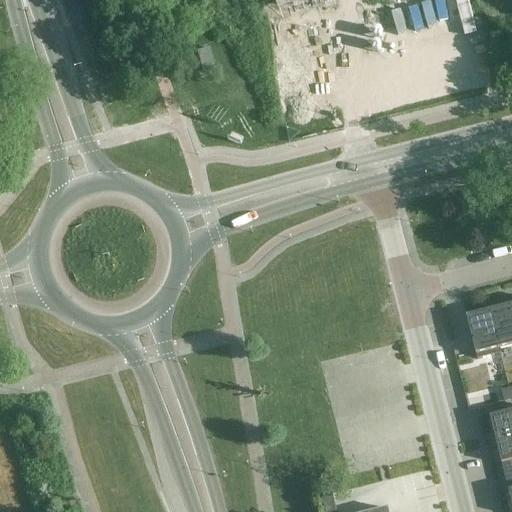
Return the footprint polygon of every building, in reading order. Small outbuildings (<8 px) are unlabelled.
[(218,69),(212,49),(201,52),(206,72),(218,69)] [(501,355),(502,354),(501,350),(511,346),(511,306),(490,312),(501,355)] [(501,355),(490,312),(467,317),(478,360),(501,355)] [(511,401),(511,396),(510,389),(503,391),(506,403),(511,401)] [(511,412),(490,418),(497,444),(511,439),(511,412)] [(511,439),(497,444),(503,469),(511,467),(511,439)] [(511,467),(503,469),(510,495),(511,494),(511,467)] [(337,511),(330,482),(318,485),(324,511),(337,511)]
